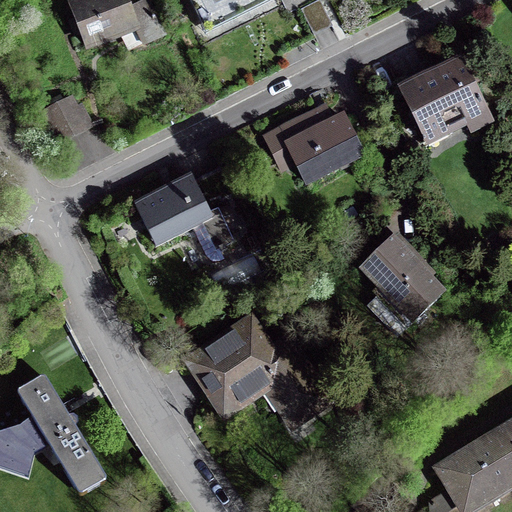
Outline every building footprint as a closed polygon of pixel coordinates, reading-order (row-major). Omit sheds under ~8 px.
[(143,45),(163,35),(148,4),(139,7),(135,0),(90,0),(71,7),(87,48),(135,29),(143,45)] [(274,1),(273,0),(247,0),(207,20),(196,0),(188,0),(206,35),(274,1)] [(196,0),(207,20),(247,0),(196,0)] [(471,132),(490,123),(462,64),(401,94),(426,142),(466,122),(471,132)] [(81,107),(75,110),(70,100),(45,114),(60,143),(91,126),(90,125),(81,107)] [(343,119),(326,128),(319,113),(266,139),(275,157),(289,150),(306,184),(362,156),(343,119)] [(511,140),(500,148),(511,167),(511,140)] [(220,167),(195,179),(191,172),(133,201),(156,246),(193,228),(214,217),(211,211),(219,207),(236,198),(220,167)] [(214,217),(193,228),(206,257),(212,263),(220,262),(225,258),(222,253),(229,248),(227,246),(235,241),(219,207),(211,211),(214,217)] [(371,303),(370,309),(395,334),(401,334),(442,295),(428,280),(432,276),(395,239),(363,270),(382,289),(378,292),(380,294),(371,303)] [(285,417),(300,407),(308,418),(331,402),(289,339),(269,352),(250,323),(190,364),(225,415),(266,388),(285,417)] [(17,394),(31,419),(49,448),(77,495),(82,497),(104,484),(106,480),(75,429),(78,425),(77,420),(73,417),(69,417),(46,380),(41,379),(17,394)] [(34,456),(49,448),(31,419),(20,428),(0,434),(0,469),(29,480),(34,456)] [(511,452),(507,456),(511,464),(511,426),(502,433),(503,435),(504,435),(511,447),(511,452)] [(463,511),(466,511),(511,484),(511,464),(507,456),(511,452),(511,447),(504,435),(503,435),(456,464),(454,462),(439,471),(451,492),(460,506),(463,511)] [(431,511),(449,511),(460,506),(451,492),(431,505),(431,511)]
